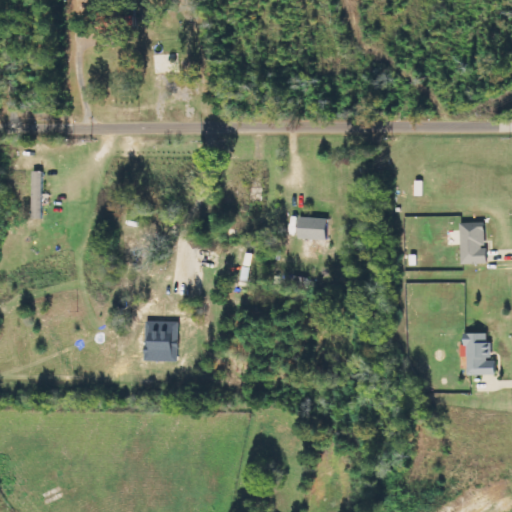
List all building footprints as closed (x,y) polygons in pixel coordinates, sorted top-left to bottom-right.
[(102,35),(139,29),(137,14),(127,16),(126,10),(99,14),(102,35)] [(33,218),(43,219),(44,172),(34,171),(33,218)] [(301,239),(329,239),(330,219),(301,218),(301,239)] [(489,247),(487,247),(487,223),(462,224),(463,264),(489,264),(489,247)] [(181,362),(181,322),(148,322),(147,361),(181,362)] [(497,375),(497,360),(493,360),(493,342),(489,342),(489,334),(469,333),(468,375),(497,375)]
